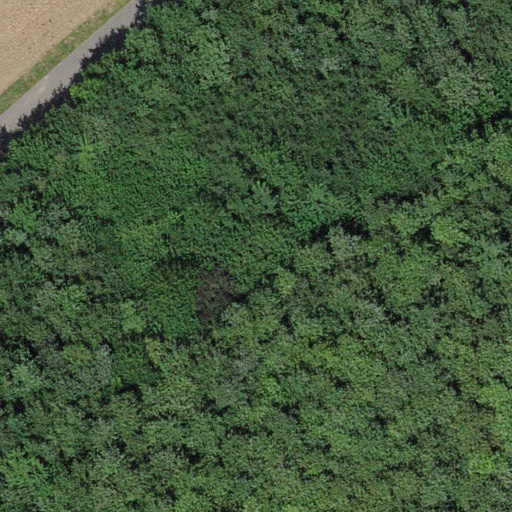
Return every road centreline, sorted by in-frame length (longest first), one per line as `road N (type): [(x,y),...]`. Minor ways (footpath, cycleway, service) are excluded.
road 1 (track): [(48,511),(80,464),(187,359),(511,122)]
road 2 (residential): [(161,0),(0,144)]
